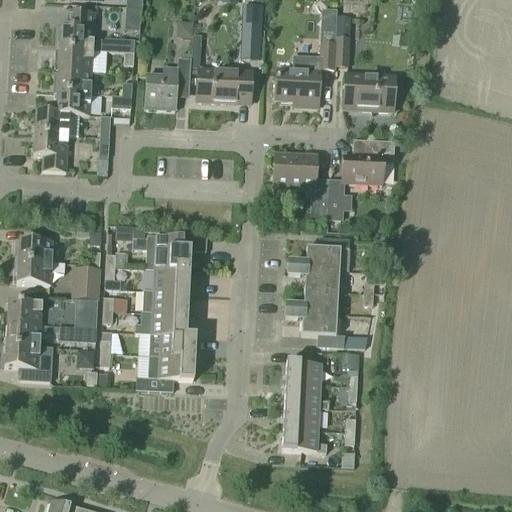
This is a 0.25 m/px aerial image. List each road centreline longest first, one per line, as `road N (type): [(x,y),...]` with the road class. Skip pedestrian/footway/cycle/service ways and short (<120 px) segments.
road 1 (residential): [(193,506),(245,346),(253,200)]
road 2 (unclassified): [(193,506),(0,452)]
road 3 (residential): [(123,194),(126,138),(256,145)]
road 4 (residential): [(123,194),(253,200)]
road 5 (residential): [(0,188),(123,194)]
